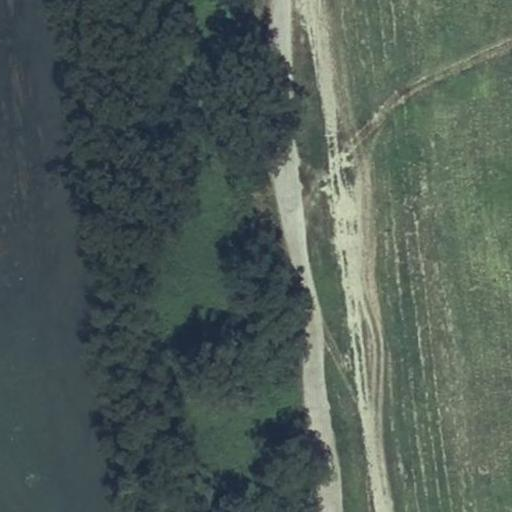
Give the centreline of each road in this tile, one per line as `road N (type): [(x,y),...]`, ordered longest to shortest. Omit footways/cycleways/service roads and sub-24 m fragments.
road 1 (track): [(329,511),(285,174),(283,0)]
road 2 (track): [(511,45),(415,91),(330,153),(285,174)]
